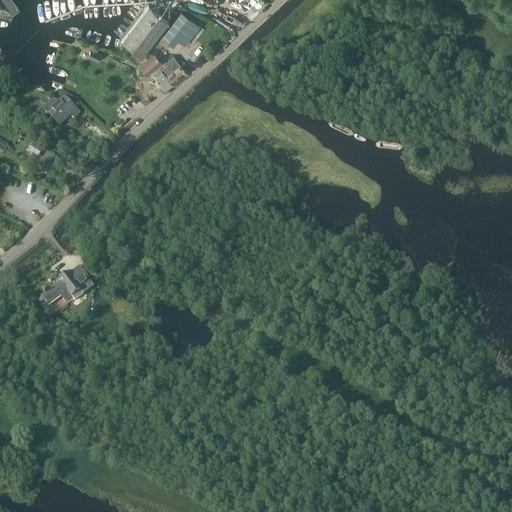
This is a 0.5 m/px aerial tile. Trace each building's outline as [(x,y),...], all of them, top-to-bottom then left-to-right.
[(11,0),(1,0),(9,10),(16,6),(11,0)] [(142,56),(168,21),(148,6),(122,41),(142,56)] [(86,8),(70,14),(72,21),(89,16),(86,8)] [(193,42),(203,28),(181,12),(162,37),(173,46),(178,39),(185,45),(189,39),(193,42)] [(98,63),(102,54),(91,49),(87,58),(98,63)] [(130,53),(127,58),(139,63),(141,57),(130,53)] [(146,76),(161,63),(154,54),(139,66),(146,76)] [(173,84),(186,73),(173,57),(167,63),(168,64),(161,70),(173,84)] [(173,84),(161,70),(154,75),(166,90),(173,84)] [(131,95),(127,99),(137,110),(141,106),(131,95)] [(79,113),(65,98),(59,104),(54,99),(44,109),(48,114),(60,126),(71,115),(74,118),(79,113)] [(30,125),(35,118),(30,114),(25,121),(30,125)] [(1,142),(0,143),(0,151),(4,154),(8,146),(1,142)] [(45,301),(49,306),(61,297),(65,302),(72,297),(75,301),(94,287),(79,268),(69,275),(68,274),(59,280),(61,283),(42,297),(43,298),(45,301)]
